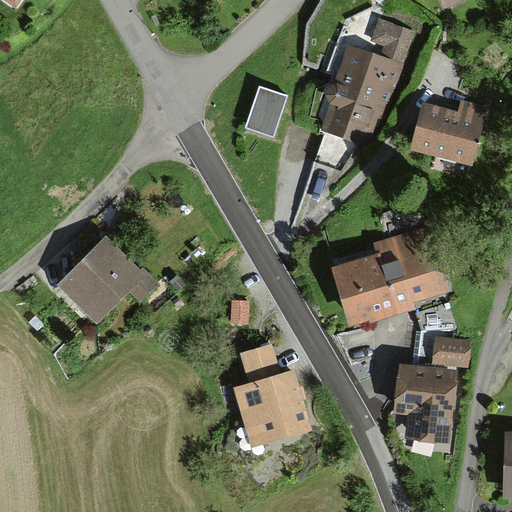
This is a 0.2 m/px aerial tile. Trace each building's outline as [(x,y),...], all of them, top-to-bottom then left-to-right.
[(418,33),(378,19),(371,41),(384,45),(380,57),(407,66),(418,33)] [(357,143),(371,146),(380,119),(387,122),(407,66),(380,57),(346,45),(334,82),(329,85),(326,95),(330,103),(322,130),(327,132),(316,162),(341,170),(357,143)] [(246,126),(274,136),(287,96),(259,87),(246,126)] [(421,101),(409,150),(472,165),(487,104),(460,98),(457,110),(421,101)] [(331,267),(350,325),(369,319),(370,324),(415,309),(412,303),(450,291),(428,226),(372,243),(375,253),(331,267)] [(59,286),(98,324),(130,291),(141,301),(159,283),(143,268),(140,271),(106,237),(59,286)] [(249,302),(232,302),(231,323),(248,323),(249,302)] [(473,341),(436,337),(433,363),(470,367),(473,341)] [(249,383),(234,387),(253,448),(312,430),(294,370),(282,374),(272,344),(240,353),(249,383)] [(408,415),(405,439),(451,444),(459,371),(401,364),(395,414),(408,415)] [(511,437),(504,438),(503,494),(511,494),(511,437)]
